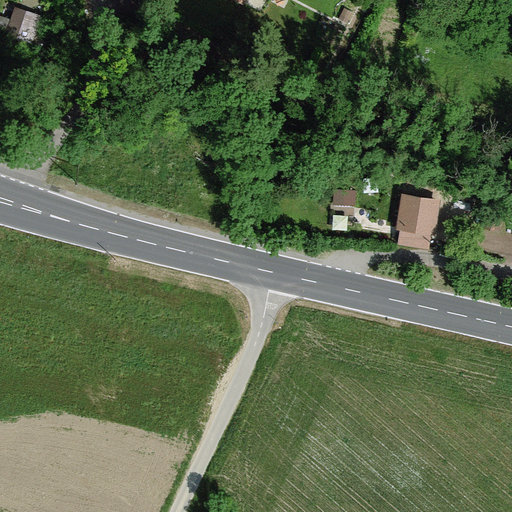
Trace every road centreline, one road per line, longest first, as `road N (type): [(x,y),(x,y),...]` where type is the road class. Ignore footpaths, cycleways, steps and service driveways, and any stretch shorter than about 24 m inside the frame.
road 1 (secondary): [(274,273),(0,199)]
road 2 (unclassified): [(179,511),(261,339),(274,273)]
road 3 (secondary): [(511,326),(274,273)]
road 4 (unclassified): [(0,199),(78,113),(92,85),(106,11)]
